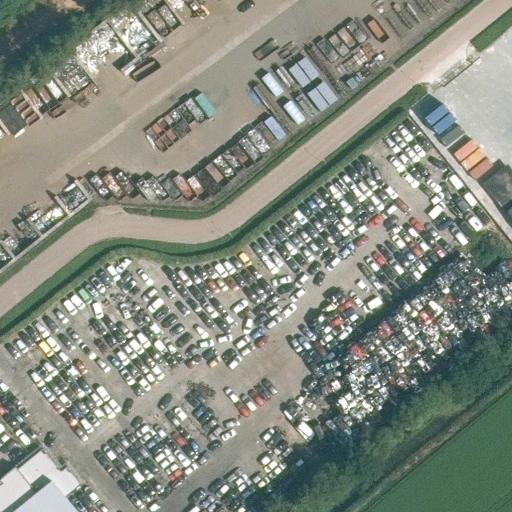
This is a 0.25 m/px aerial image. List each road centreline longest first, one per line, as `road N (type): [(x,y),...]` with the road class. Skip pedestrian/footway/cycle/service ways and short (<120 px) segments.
road 1 (unclassified): [(493,0),(225,215),(112,218),(78,232),(0,295)]
road 2 (unknown): [(298,0),(7,200)]
